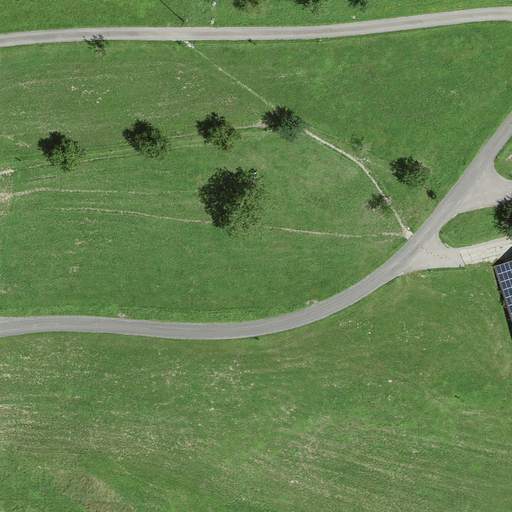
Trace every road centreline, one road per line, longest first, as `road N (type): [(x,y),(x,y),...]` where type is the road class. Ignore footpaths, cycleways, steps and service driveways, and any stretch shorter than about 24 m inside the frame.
road 1 (unclassified): [(511,124),(408,251),(360,290),(308,315),(244,329),(0,329)]
road 2 (track): [(0,44),(326,34),(511,17)]
